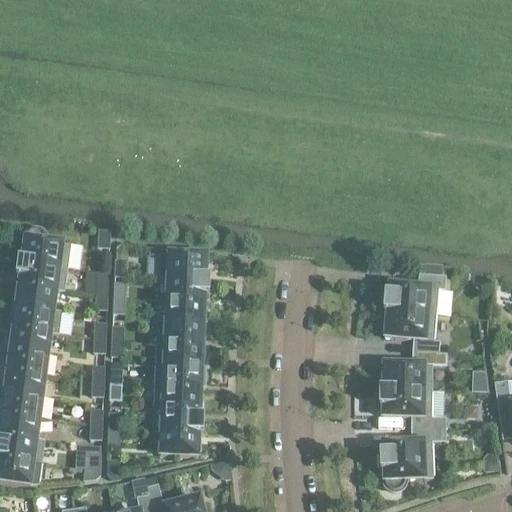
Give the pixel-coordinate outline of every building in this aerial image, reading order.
[(27,237),(25,242),(22,265),(22,266),(67,272),(70,248),(46,245),(45,240),(42,235),(37,233),(31,234),(27,237)] [(99,235),(98,251),(109,251),(110,236),(99,235)] [(160,258),(159,281),(209,284),(209,283),(205,283),(206,260),(160,258)] [(126,264),(115,264),(116,280),(127,280),(126,264)] [(67,272),(24,266),(18,265),(16,280),(20,281),(19,288),(64,294),(67,272)] [(384,298),(383,315),(435,319),(437,294),(444,294),(445,281),(418,279),(417,291),(389,289),(388,299),(384,298)] [(167,283),(166,305),(204,306),(204,299),(208,299),(209,284),(159,281),(159,282),(167,283)] [(98,283),(97,298),(108,299),(109,283),(98,283)] [(115,287),(115,302),(125,303),(126,287),(115,287)] [(14,295),(12,310),(61,316),(61,315),(53,314),(56,294),(64,295),(64,294),(19,288),(18,296),(14,295)] [(107,314),(108,299),(97,298),(96,313),(107,314)] [(115,302),(114,317),(125,318),(125,303),(115,302)] [(203,328),(204,306),(166,305),(165,325),(158,325),(157,326),(203,328)] [(14,324),(13,331),(58,337),(61,316),(12,310),(10,323),(14,324)] [(413,344),(412,357),(439,358),(439,346),(432,345),(435,319),(383,315),(383,316),(387,316),(385,341),(413,344)] [(202,350),(203,328),(157,326),(157,347),(202,350)] [(96,327),(95,342),(106,342),(106,328),(96,327)] [(13,331),(10,352),(47,357),(50,337),(58,338),(58,337),(13,331)] [(113,331),(112,346),(123,346),(124,332),(113,331)] [(105,357),(106,342),(95,342),(94,356),(105,357)] [(123,361),(123,346),(112,346),(112,360),(123,361)] [(157,347),(156,369),(205,371),(205,370),(201,370),(202,350),(157,347)] [(45,379),(47,357),(10,352),(7,374),(45,379)] [(446,358),(439,358),(412,357),(412,369),(383,369),(383,394),(379,394),(379,395),(431,396),(431,370),(446,370),(446,358)] [(156,369),(155,391),(200,392),(201,385),(205,385),(205,371),(156,369)] [(93,371),(93,385),(104,386),(104,371),(93,371)] [(42,400),(45,379),(7,374),(4,395),(42,400)] [(111,374),(110,389),(121,389),(122,375),(111,374)] [(103,400),(104,386),(93,385),(92,400),(103,400)] [(511,399),(509,400),(507,385),(494,387),(499,421),(511,420),(511,423),(511,399)] [(121,404),(121,389),(110,389),(110,403),(121,404)] [(199,414),(200,392),(155,391),(154,412),(199,414)] [(39,421),(42,400),(4,395),(2,416),(39,421)] [(442,396),(431,396),(379,395),(379,411),(382,411),(382,421),(411,422),(411,434),(445,434),(445,422),(442,422),(442,396)] [(161,433),(161,435),(202,437),(203,422),(199,422),(199,414),(154,412),(153,432),(161,433)] [(91,414),(91,428),(102,428),(102,414),(91,414)] [(2,416),(0,428),(0,438),(44,444),(44,443),(36,442),(39,421),(2,416)] [(109,417),(108,433),(119,434),(120,418),(109,417)] [(101,443),(102,428),(91,428),(90,443),(101,443)] [(119,449),(119,434),(108,433),(108,449),(119,449)] [(446,446),(445,434),(411,434),(411,447),(382,448),(383,457),(379,458),(379,475),(383,475),(384,484),(385,490),(389,494),(395,495),(400,493),(404,489),(405,484),(432,483),(431,446),(446,446)] [(202,438),(202,437),(161,435),(160,459),(197,460),(198,438),(202,438)] [(0,462),(33,466),(41,468),(44,444),(0,438),(0,462)] [(89,457),(89,473),(100,474),(100,458),(89,457)] [(487,458),(483,462),(483,475),(495,475),(494,458),(487,458)] [(0,485),(30,489),(33,466),(0,462),(0,485)] [(121,479),(121,464),(107,464),(107,478),(109,482),(121,479)] [(99,479),(100,474),(89,473),(83,473),(84,484),(95,483),(99,479)] [(201,511),(199,501),(163,511),(158,489),(156,480),(144,483),(148,499),(150,511),(201,511)] [(150,511),(148,499),(136,501),(138,511),(150,511)]
